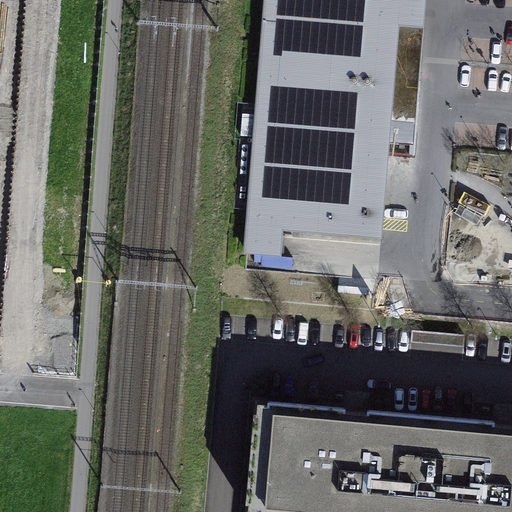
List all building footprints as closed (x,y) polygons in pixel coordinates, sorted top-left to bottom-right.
[(0,0),(0,162),(8,163),(14,52),(73,55),(76,0),(0,0)] [(404,0),(267,0),(247,275),(384,285),(404,0)] [(64,233),(0,229),(0,340),(58,344),(64,233)] [(252,391),(251,427),(263,427),(264,391),(252,391)] [(447,511),(455,426),(266,410),(257,511),(447,511)] [(511,511),(511,430),(455,426),(447,511),(511,511)]
